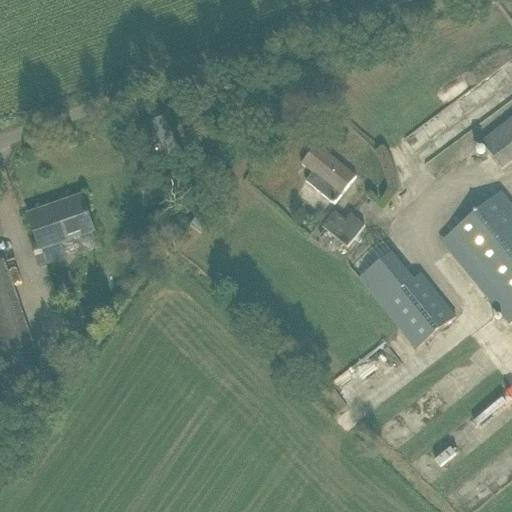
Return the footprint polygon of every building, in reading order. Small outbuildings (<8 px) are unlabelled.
[(511,120),(481,144),(501,171),(511,162),(511,120)] [(306,183),(321,196),(334,206),(356,178),(329,156),(329,155),(318,145),(301,166),(312,175),(306,183)] [(511,208),(501,194),(450,235),(511,310),(511,208)] [(41,251),(92,233),(81,200),(57,209),(56,207),(29,217),(41,251)] [(365,227),(352,215),(346,222),(336,213),(323,228),(347,248),(365,227)] [(0,304),(15,299),(3,264),(0,264),(0,304)] [(421,275),(381,307),(404,335),(416,351),(456,319),(443,304),(421,275)] [(95,305),(64,317),(71,335),(74,334),(86,330),(102,324),(95,305)] [(90,340),(86,330),(74,334),(78,345),(90,340)]
